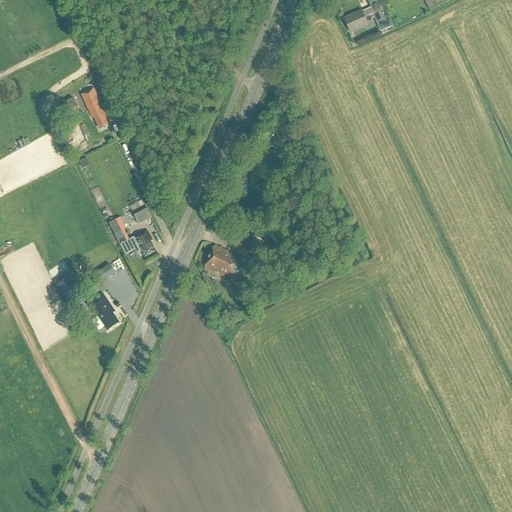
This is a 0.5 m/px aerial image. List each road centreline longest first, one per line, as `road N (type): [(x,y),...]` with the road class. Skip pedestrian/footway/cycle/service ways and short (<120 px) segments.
road 1 (primary): [(75,511),(295,0)]
road 2 (track): [(99,455),(86,449),(0,281)]
